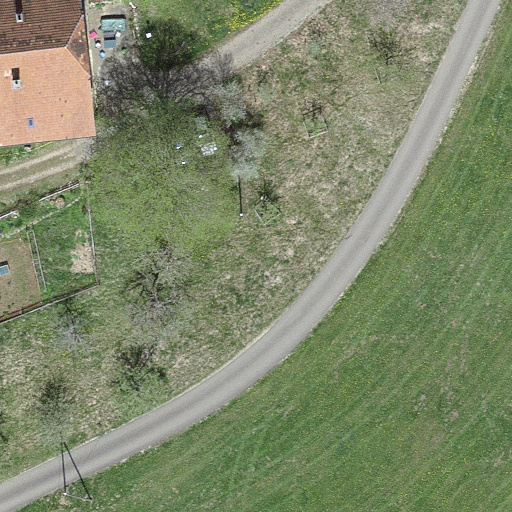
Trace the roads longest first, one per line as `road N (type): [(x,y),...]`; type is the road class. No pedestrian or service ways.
road 1 (track): [(0,499),(168,419),(247,368),(302,317),(396,188),(485,0)]
road 2 (track): [(0,193),(140,116),(110,0)]
road 3 (track): [(140,116),(309,0)]
